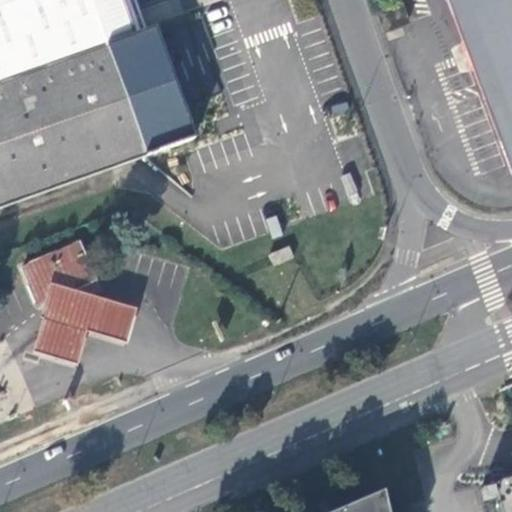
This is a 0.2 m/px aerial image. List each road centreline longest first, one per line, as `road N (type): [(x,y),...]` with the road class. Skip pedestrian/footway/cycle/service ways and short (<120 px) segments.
road 1 (primary): [(391,313),(0,488)]
road 2 (primary): [(98,511),(442,363)]
road 3 (residential): [(343,0),(415,190)]
road 4 (residential): [(415,190),(410,259),(391,313)]
